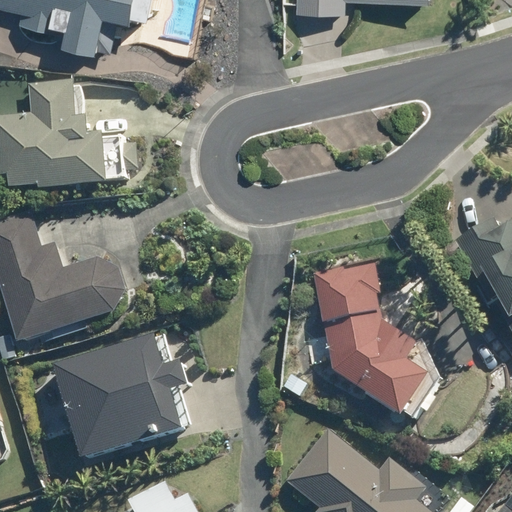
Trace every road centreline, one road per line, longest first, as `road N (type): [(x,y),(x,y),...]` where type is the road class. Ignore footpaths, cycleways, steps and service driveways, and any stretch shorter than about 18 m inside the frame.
road 1 (residential): [(506,61),(393,178),(364,184),(266,204),(228,186),(218,151),(228,130),(267,110)]
road 2 (residential): [(267,110),(506,61)]
